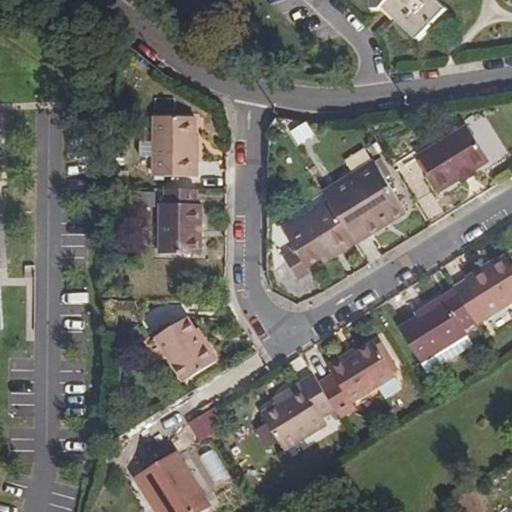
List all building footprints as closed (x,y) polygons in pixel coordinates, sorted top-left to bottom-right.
[(438,0),(372,0),(371,1),(371,10),(380,11),(383,7),(419,40),(448,9),(438,0)] [(155,177),(200,178),(200,161),(196,161),(196,118),(156,117),(155,177)] [(312,122),(294,129),(300,145),(318,138),(312,122)] [(439,192),(459,180),(473,171),(488,162),(467,128),(417,158),(439,192)] [(374,162),(321,194),(328,206),(352,243),(405,213),(374,162)] [(473,171),(459,180),(463,184),(476,177),(473,171)] [(197,190),(164,190),(165,204),(160,204),(160,254),(202,255),(203,205),(196,205),(197,190)] [(337,256),(354,245),(352,243),(328,206),(282,233),(294,253),(281,260),(294,282),(307,275),(304,268),(317,261),(336,251),(337,256)] [(320,267),(337,256),(336,251),(317,261),(320,267)] [(454,295),(474,326),(511,302),(511,266),(507,258),(452,291),(454,295)] [(463,333),(474,326),(454,295),(397,330),(418,366),(465,337),(463,333)] [(219,362),(207,342),(204,344),(189,319),(156,338),(185,384),(219,362)] [(465,337),(418,366),(425,376),(471,347),(465,337)] [(333,409),(338,417),(353,408),(349,403),(393,377),(373,344),(344,362),(341,358),(327,368),(332,377),(317,385),(333,409)] [(333,409),(317,385),(311,376),(298,384),(301,390),(277,404),(260,414),(283,451),(323,426),(318,417),(333,409)] [(274,400),(277,404),(301,390),(298,384),(274,400)] [(190,420),(200,446),(226,437),(217,411),(190,420)] [(218,449),(203,454),(212,483),(227,478),(218,449)] [(163,511),(203,511),(209,509),(176,456),(145,476),(161,498),(156,501),(163,511)]
